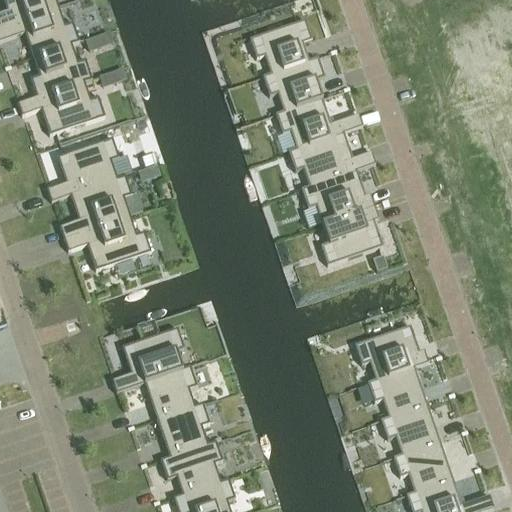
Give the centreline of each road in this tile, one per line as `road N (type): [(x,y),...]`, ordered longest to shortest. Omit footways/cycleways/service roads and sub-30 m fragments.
road 1 (residential): [(511,482),(349,0)]
road 2 (unclassified): [(23,339),(83,511)]
